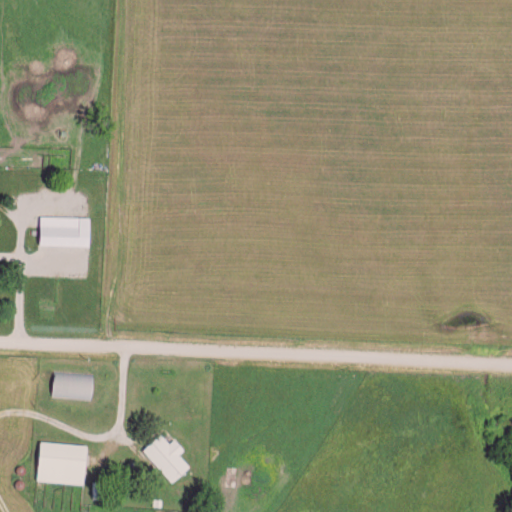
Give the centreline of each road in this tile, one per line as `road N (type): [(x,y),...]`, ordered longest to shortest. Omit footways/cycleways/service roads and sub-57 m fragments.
road 1 (residential): [(511,367),(0,346)]
road 2 (track): [(108,350),(107,312),(127,234),(123,0)]
